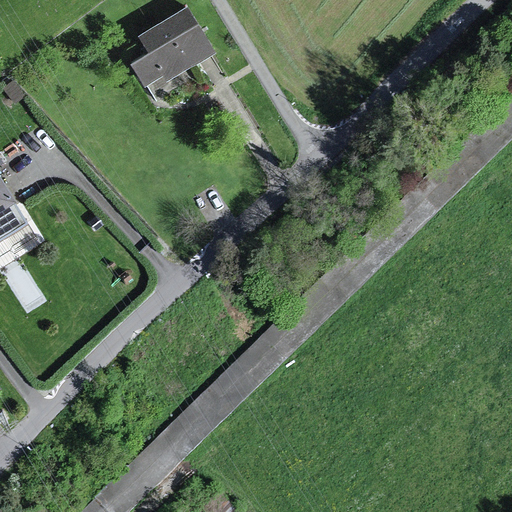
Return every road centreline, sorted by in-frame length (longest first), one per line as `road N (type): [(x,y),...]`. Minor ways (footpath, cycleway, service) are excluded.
road 1 (residential): [(319,156),(178,282),(0,460)]
road 2 (residential): [(482,0),(319,156)]
road 3 (residential): [(319,156),(218,0)]
